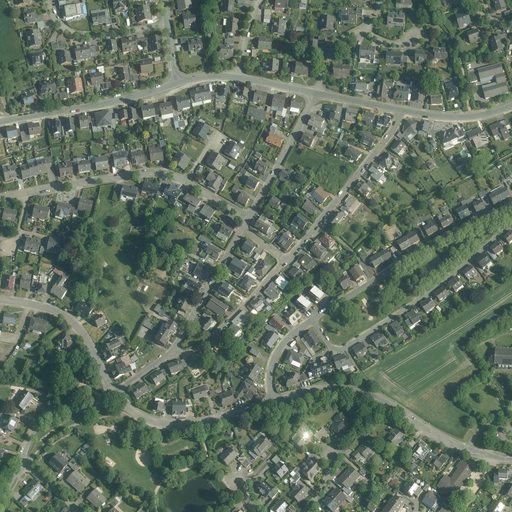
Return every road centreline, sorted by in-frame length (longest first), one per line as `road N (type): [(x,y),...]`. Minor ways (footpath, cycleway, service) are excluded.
road 1 (residential): [(312,318),(331,349),(343,353),(511,224)]
road 2 (residential): [(273,403),(350,390),(386,403),(444,442),(511,460)]
road 3 (residential): [(312,318),(511,209)]
road 4 (residential): [(287,260),(389,137),(401,110)]
road 5 (tertiary): [(178,81),(0,122)]
road 6 (residential): [(115,392),(153,420),(176,425),(273,403)]
road 7 (residential): [(0,298),(63,312),(87,334),(115,392)]
road 8 (residential): [(186,182),(145,173),(29,192)]
road 9 (residential): [(172,354),(204,348),(287,260)]
road 10 (residential): [(245,224),(317,91)]
road 11 (residential): [(172,354),(245,224)]
road 12 (residential): [(169,25),(73,34),(44,0)]
road 13 (tertiary): [(22,458),(48,411),(87,408),(115,392)]
